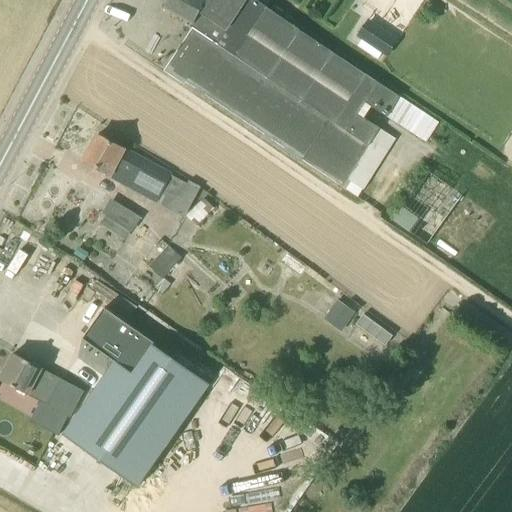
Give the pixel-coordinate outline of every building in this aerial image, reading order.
[(168,74),(340,188),(357,199),(363,191),(364,192),(396,140),(364,120),(371,109),(426,144),(439,125),(425,115),(427,113),(423,111),(422,112),(400,97),(399,99),(254,0),(169,0),(163,12),(191,27),(189,29),(195,33),(168,74)] [(369,33),(355,27),(349,43),(387,58),(397,34),(373,24),(369,33)] [(185,219),(201,189),(189,181),(186,185),(172,176),(125,151),(125,150),(98,136),(84,162),(109,176),(109,177),(185,219)] [(390,219),(422,244),(461,195),(428,170),(390,219)] [(104,216),(106,217),(132,234),(141,219),(113,201),(104,216)] [(168,247),(148,268),(162,281),(183,260),(168,247)] [(355,314),(337,302),(325,319),(343,332),(355,314)] [(157,342),(104,306),(82,338),(115,361),(64,436),(139,488),(211,383),(155,345),(157,342)] [(358,311),(350,321),(380,343),(388,332),(358,311)] [(0,380),(48,406),(62,380),(14,354),(0,380)]
